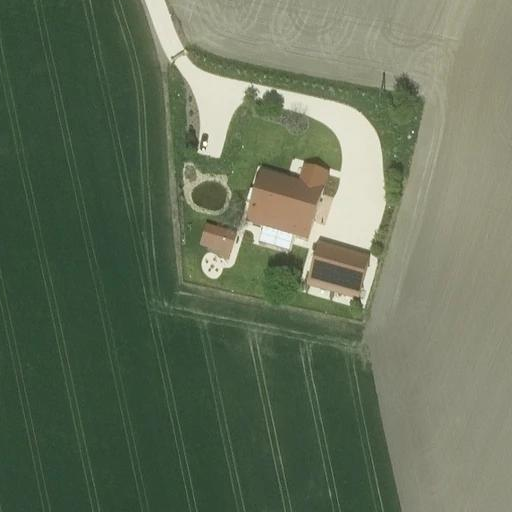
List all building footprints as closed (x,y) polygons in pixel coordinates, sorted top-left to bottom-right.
[(203,155),(220,157),(222,132),(205,130),(203,155)] [(362,162),(354,161),(352,173),(360,174),(362,162)] [(327,177),(291,166),(286,182),(264,175),(260,188),(250,185),(244,208),(252,211),(248,224),(307,241),(327,177)] [(236,238),(207,229),(202,245),(223,251),(221,258),(229,260),(236,238)] [(370,263),(320,248),(309,286),(359,301),(370,263)]
